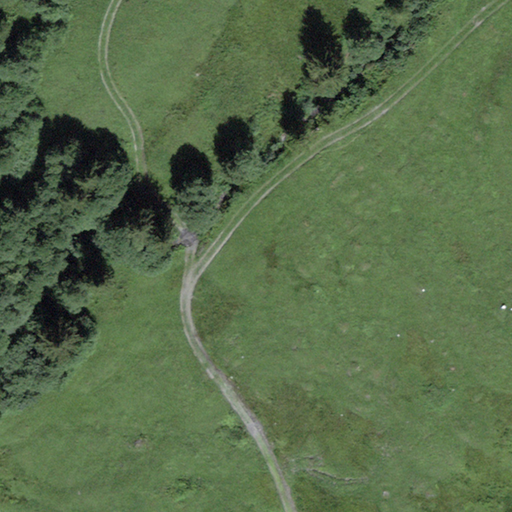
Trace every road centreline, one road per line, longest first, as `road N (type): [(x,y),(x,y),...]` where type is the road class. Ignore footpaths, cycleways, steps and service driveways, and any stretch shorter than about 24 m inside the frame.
road 1 (track): [(290,511),(261,441),(191,343),(184,301),(191,276),(297,163),(413,89),(511,1)]
road 2 (track): [(191,276),(188,240),(141,182),(137,136),(101,56),(117,0)]
